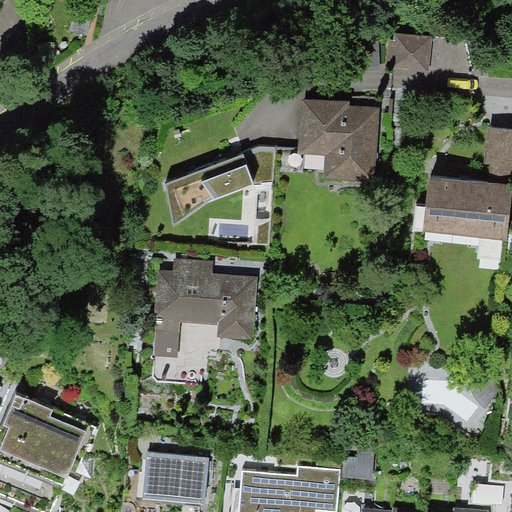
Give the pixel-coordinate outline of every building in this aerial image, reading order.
[(326,155),(325,176),(376,179),(380,108),(348,106),(349,101),(302,99),(299,154),(326,155)] [(256,144),(165,182),(172,226),(213,198),(254,184),(273,184),(275,146),(256,144)] [(511,182),(433,175),(428,227),(511,235),(511,182)] [(271,219),(254,218),(253,244),(270,245),(271,219)] [(229,316),(228,333),(256,334),(260,277),(219,274),(219,264),(182,261),(181,273),(168,272),(165,312),(229,316)] [(85,455),(98,428),(0,381),(0,511),(64,511),(63,484),(78,452),(85,455)] [(209,499),(212,460),(148,455),(145,494),(209,499)] [(243,472),(238,511),(333,511),(337,472),(300,468),(298,477),(243,472)]
